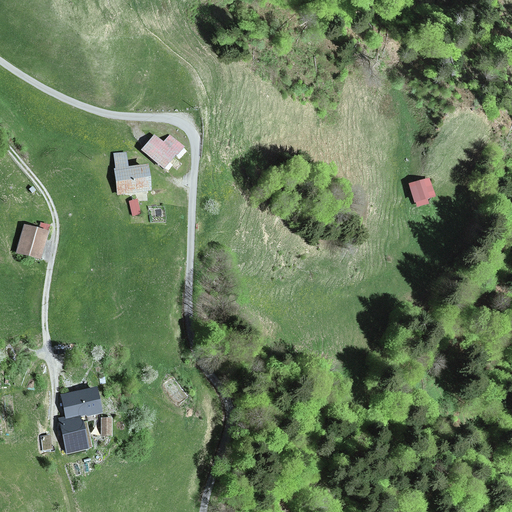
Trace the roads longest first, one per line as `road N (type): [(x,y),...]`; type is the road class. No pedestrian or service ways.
road 1 (unclassified): [(0,60),(84,106),(164,118),(190,132),(193,340),(231,410),(202,511)]
road 2 (track): [(0,138),(43,191),(55,223),(44,317),(56,446)]
